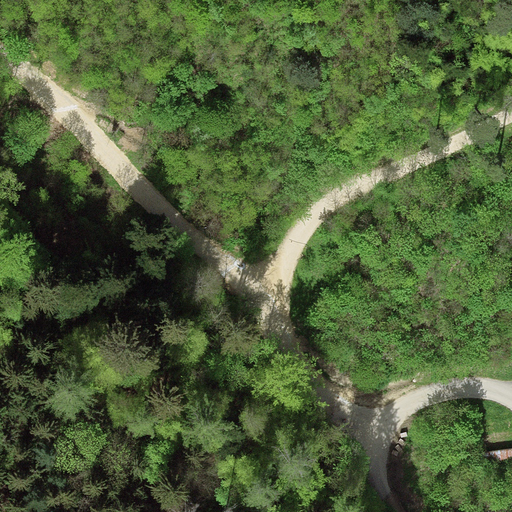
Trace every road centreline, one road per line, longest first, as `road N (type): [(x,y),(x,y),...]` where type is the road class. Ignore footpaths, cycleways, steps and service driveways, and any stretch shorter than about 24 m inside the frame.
road 1 (track): [(511,112),(322,207),(265,289),(160,210),(0,54)]
road 2 (track): [(511,397),(440,393),(372,427),(339,413),(284,345),(265,289)]
